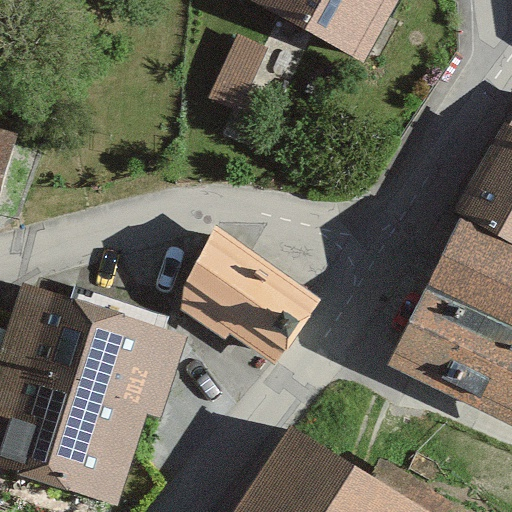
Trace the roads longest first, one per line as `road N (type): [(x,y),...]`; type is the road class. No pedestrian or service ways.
road 1 (residential): [(0,254),(34,253),(206,210),(377,255)]
road 2 (residential): [(511,435),(307,347)]
road 3 (tertiary): [(511,79),(377,255)]
road 4 (tertiary): [(307,347),(188,511)]
